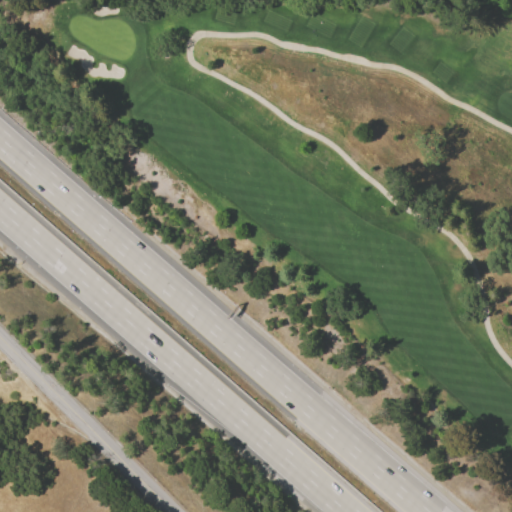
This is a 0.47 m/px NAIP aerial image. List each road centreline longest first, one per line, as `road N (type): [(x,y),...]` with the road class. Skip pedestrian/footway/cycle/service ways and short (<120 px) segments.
road 1 (track): [(511,131),(401,71),(265,36),(202,36),(192,49),(197,66),(325,139),(397,204),(454,237),(474,266),(497,344),(511,365)]
road 2 (motorway): [(429,511),(0,138)]
road 3 (motorway): [(0,209),(324,493)]
road 4 (residential): [(174,511),(0,337)]
